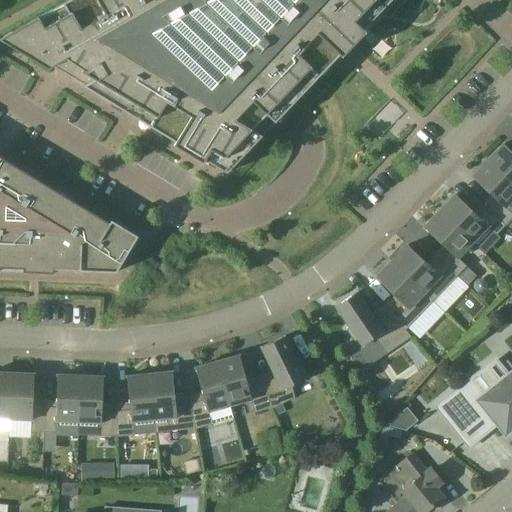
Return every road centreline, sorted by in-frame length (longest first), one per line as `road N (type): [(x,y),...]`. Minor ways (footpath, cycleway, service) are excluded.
road 1 (residential): [(0,343),(184,342),(295,297),(364,244),(511,87)]
road 2 (unclassified): [(305,126),(312,155),(303,186),(279,213),(240,228),(208,223),(0,101)]
